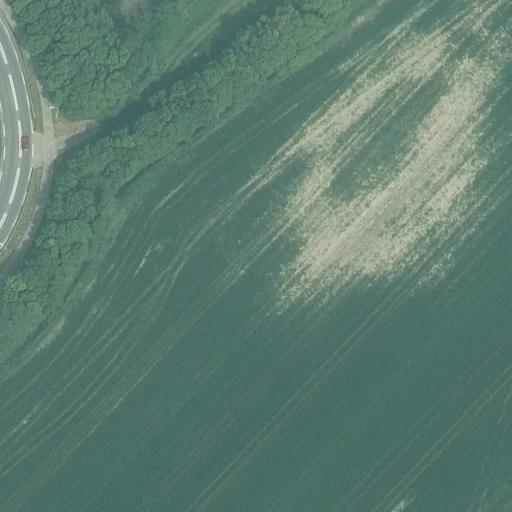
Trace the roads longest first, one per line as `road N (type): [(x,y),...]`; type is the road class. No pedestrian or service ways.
road 1 (track): [(20,150),(52,145),(292,0)]
road 2 (secondary): [(0,225),(20,150),(20,106),(0,54)]
